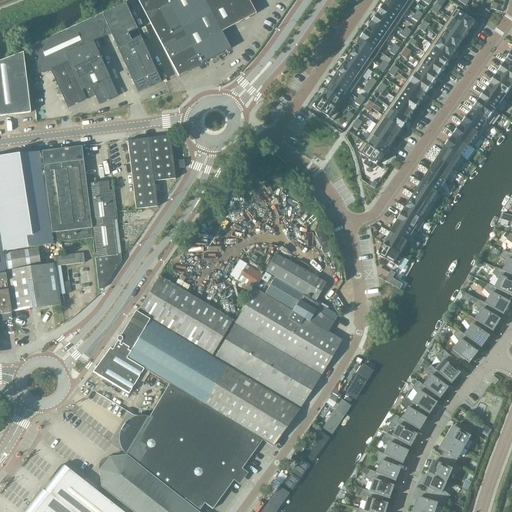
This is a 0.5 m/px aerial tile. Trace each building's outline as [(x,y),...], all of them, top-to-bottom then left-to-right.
[(200,65),(165,0),(137,0),(178,77),(200,65)] [(221,33),(203,0),(165,0),(200,65),(230,49),(221,33)] [(248,0),(203,0),(221,33),(256,14),(248,0)] [(408,11),(392,0),(387,0),(384,6),(402,19),(408,11)] [(414,2),(410,0),(392,0),(408,11),(414,2)] [(161,82),(125,4),(34,46),(37,74),(51,72),(67,108),(95,96),(99,105),(118,96),(93,42),(110,34),(137,93),(161,82)] [(402,19),(384,6),(378,15),(397,27),(402,19)] [(476,22),(456,9),(450,18),(469,31),(476,22)] [(397,27),(378,15),(372,23),(391,36),(397,27)] [(463,40),(469,31),(450,18),(443,27),(463,40)] [(391,36),(372,23),(366,31),(385,44),(391,36)] [(463,40),(443,27),(437,36),(457,49),(463,40)] [(379,53),(385,44),(366,31),(361,40),(379,53)] [(451,58),(457,49),(437,36),(431,45),(451,58)] [(374,61),(379,53),(361,40),(355,48),(374,61)] [(451,58),(431,45),(425,54),(445,67),(445,66),(447,66),(448,64),(448,63),(451,58)] [(368,69),(374,61),(355,48),(349,57),(368,69)] [(0,61),(0,116),(30,113),(23,53),(0,61)] [(445,67),(425,54),(419,63),(439,76),(442,72),(444,71),(445,69),(444,68),(445,67)] [(368,69),(349,57),(343,65),(362,78),(368,69)] [(439,76),(419,63),(413,72),(433,85),(433,84),(435,84),(436,82),(436,80),(439,76)] [(511,69),(505,64),(504,65),(502,65),(501,67),(502,68),(496,76),(504,81),(511,87),(511,69)] [(362,78),(343,65),(338,74),(356,86),(362,78)] [(433,85),(413,72),(407,80),(427,94),(430,89),(431,89),(433,87),(432,86),(433,85)] [(356,86),(338,74),(332,82),(342,89),(351,95),(356,86)] [(504,99),(511,87),(504,81),(496,76),(496,77),(494,77),(493,79),(493,80),(488,88),(504,99)] [(427,94),(407,80),(400,90),(420,103),(427,94)] [(342,89),(332,82),(326,90),(345,103),(351,95),(342,89)] [(495,111),(496,110),(504,99),(488,88),(483,95),(482,95),(480,97),(481,99),(480,100),(495,111)] [(345,103),(326,90),(320,99),(339,112),(339,111),(345,103)] [(420,103),(400,90),(394,99),(414,112),(420,103)] [(339,112),(320,99),(314,108),(322,114),(322,113),(334,121),(340,112),(339,111),(339,112)] [(414,112),(394,99),(388,108),(408,121),(414,112)] [(495,111),(480,100),(472,111),(491,125),(500,113),(496,110),(495,111)] [(408,121),(388,108),(382,117),(402,130),(408,121)] [(482,137),(491,125),(472,111),(463,123),(482,137)] [(402,130),(382,117),(376,125),(396,139),(402,130)] [(473,149),(482,137),(463,123),(455,134),(470,146),(469,146),(473,149)] [(390,148),(396,139),(376,125),(370,134),(390,148)] [(390,148),(370,134),(364,143),(384,157),(390,148)] [(461,157),(469,146),(470,146),(455,134),(446,147),(461,157)] [(150,139),(149,139),(129,142),(128,142),(136,210),(157,208),(154,182),(175,179),(170,136),(150,139)] [(377,166),(384,157),(364,143),(358,152),(367,159),(364,164),(372,170),(375,165),(377,166)] [(43,173),(54,243),(94,238),(82,147),(41,152),(45,173),(43,173)] [(457,172),(465,160),(461,157),(446,147),(437,159),(453,169),(453,170),(457,172)] [(42,173),(39,152),(0,157),(0,234),(3,252),(54,244),(54,243),(43,173),(42,173)] [(445,182),(453,170),(453,169),(437,159),(430,171),(445,182)] [(175,161),(176,169),(185,168),(184,160),(175,161)] [(438,193),(445,182),(430,171),(422,183),(438,193)] [(95,257),(98,289),(98,290),(99,290),(99,289),(103,289),(121,261),(113,191),(108,192),(107,182),(91,184),(89,184),(89,185),(97,257),(95,257)] [(434,208),(442,196),(438,193),(422,183),(414,195),(434,208)] [(426,221),(434,208),(414,195),(406,208),(426,221)] [(418,233),(426,221),(406,208),(398,220),(415,230),(414,230),(418,233)] [(407,243),(414,230),(415,230),(398,220),(391,233),(407,243)] [(400,254),(407,243),(391,233),(384,245),(400,254)] [(398,267),(404,257),(400,254),(384,245),(378,256),(386,260),(398,267)] [(5,254),(12,312),(61,305),(54,263),(41,265),(39,249),(5,254)] [(507,263),(504,271),(503,271),(511,275),(511,254),(504,251),(500,257),(507,263)] [(326,284),(276,255),(266,272),(316,302),(326,284)] [(247,264),(238,279),(255,290),(264,274),(247,264)] [(499,280),(495,288),(509,295),(511,296),(511,275),(503,271),(504,271),(497,268),(492,274),(499,280)] [(138,312),(212,356),(233,322),(159,277),(138,312)] [(393,278),(389,284),(400,290),(403,285),(393,278)] [(7,282),(0,283),(0,312),(1,315),(11,314),(7,282)] [(491,296),(486,304),(486,305),(499,312),(504,315),(510,303),(506,301),(509,295),(495,288),(489,285),(484,290),(491,296)] [(338,316),(303,296),(293,312),(255,290),(235,323),(320,375),(341,341),(328,334),(338,316)] [(481,312),(476,320),(489,329),(493,332),(500,320),(496,318),(499,312),(486,305),(486,304),(480,301),(475,305),(481,312)] [(214,358),(135,312),(112,350),(143,370),(168,385),(262,441),(273,447),(300,408),(214,358)] [(471,328),(465,335),(465,336),(478,344),(477,345),(482,348),(490,337),(485,334),(489,329),(476,320),(470,316),(465,321),(471,328)] [(300,408),(320,375),(235,323),(214,358),(300,408)] [(465,336),(465,335),(459,331),(454,335),(459,343),(453,351),(470,363),(478,353),(474,350),(477,345),(478,344),(465,336)] [(143,370),(140,369),(112,350),(109,349),(92,373),(128,394),(143,370)] [(442,363),(436,370),(436,371),(448,380),(448,381),(452,384),(460,374),(456,371),(460,366),(444,351),(437,356),(442,363)] [(376,372),(364,365),(346,396),(358,403),(376,372)] [(430,379),(424,386),(436,396),(440,399),(448,389),(444,385),(448,381),(448,380),(436,371),(436,370),(431,366),(424,371),(430,379)] [(418,395),(413,402),(413,403),(426,411),(425,412),(430,415),(437,404),(433,401),(436,396),(424,386),(419,382),(412,388),(418,395)] [(262,441),(168,385),(148,420),(143,419),(141,419),(139,419),(137,419),(134,420),(133,422),(132,424),(133,427),(133,429),(128,436),(126,437),(124,438),(123,439),(122,442),(122,444),(123,446),(123,448),(125,450),(126,451),(128,453),(126,456),(183,501),(185,499),(200,511),(204,504),(213,510),(233,481),(239,485),(248,473),(242,469),(262,441)] [(351,406),(341,399),(321,429),(331,435),(351,406)] [(407,412),(403,419),(403,420),(416,428),(415,428),(420,431),(427,419),(422,417),(425,412),(426,411),(413,403),(413,402),(408,399),(401,405),(407,412)] [(398,429),(393,437),(407,444),(406,445),(411,447),(417,436),(413,433),(415,428),(416,428),(403,420),(403,419),(397,416),(391,422),(398,429)] [(453,427),(447,438),(464,448),(474,432),(461,424),(458,429),(453,427)] [(329,438),(320,431),(303,455),(312,462),(329,438)] [(389,447),(385,455),(398,462),(403,464),(409,452),(404,450),(406,445),(407,444),(393,437),(387,434),(382,440),(389,447)] [(445,452),(441,458),(455,465),(464,448),(447,438),(440,449),(445,452)] [(381,465),(377,473),(377,474),(391,479),(391,480),(396,482),(401,469),(396,467),(398,462),(385,455),(379,452),(373,459),(381,465)] [(132,511),(197,511),(183,501),(126,456),(109,457),(99,471),(101,487),(132,511)] [(310,465),(300,458),(282,483),(292,490),(310,465)] [(455,465),(441,458),(439,464),(434,461),(429,473),(447,482),(452,472),(454,473),(457,472),(459,470),(460,467),(455,465)] [(122,511),(65,467),(64,468),(62,466),(50,482),(52,483),(45,492),(44,491),(41,494),(39,492),(24,511),(26,511),(122,511)] [(374,483),(371,492),(370,492),(385,497),(385,498),(390,499),(394,487),(389,485),(391,480),(391,479),(377,474),(377,473),(371,471),(366,478),(374,483)] [(428,487),(426,493),(446,501),(451,496),(443,490),(447,482),(429,473),(423,485),(428,487)] [(271,511),(288,490),(281,485),(261,511),(271,511)] [(368,502),(365,511),(366,511),(386,511),(388,505),(383,503),(385,498),(385,497),(370,492),(371,492),(364,490),(360,497),(368,502)] [(418,498),(414,510),(420,511),(435,511),(437,508),(446,508),(446,501),(426,493),(424,499),(418,498)]
